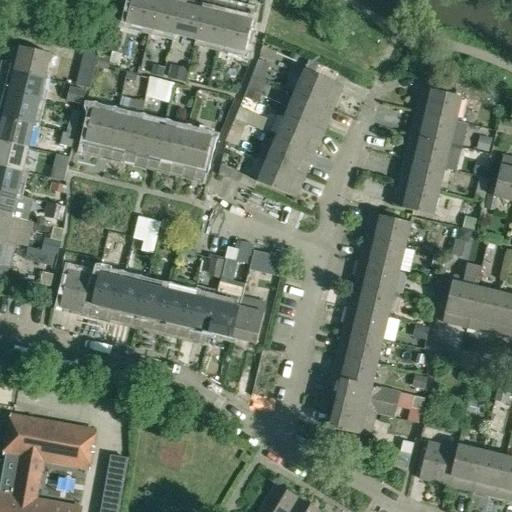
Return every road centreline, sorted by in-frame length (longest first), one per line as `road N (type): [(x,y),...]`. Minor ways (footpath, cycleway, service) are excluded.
road 1 (residential): [(278,437),(159,367),(0,333)]
road 2 (residential): [(278,437),(327,255)]
road 3 (residential): [(414,511),(278,437)]
road 4 (residential): [(327,255),(332,200),(364,123)]
road 5 (residential): [(327,255),(209,205)]
